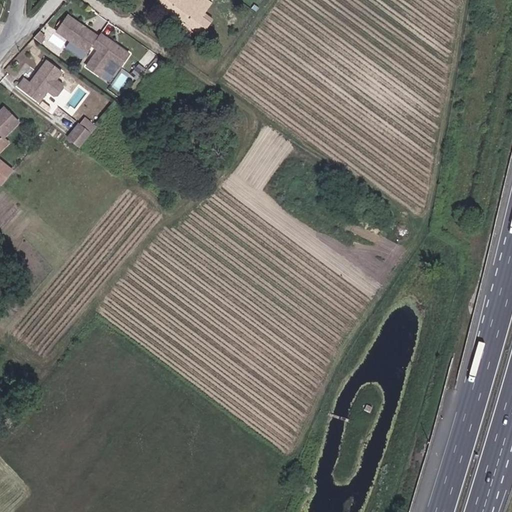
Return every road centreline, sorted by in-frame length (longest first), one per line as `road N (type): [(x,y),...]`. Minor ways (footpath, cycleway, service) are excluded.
road 1 (track): [(167,223),(225,170),(252,117),(222,82),(133,26)]
road 2 (motorway): [(511,264),(440,511)]
